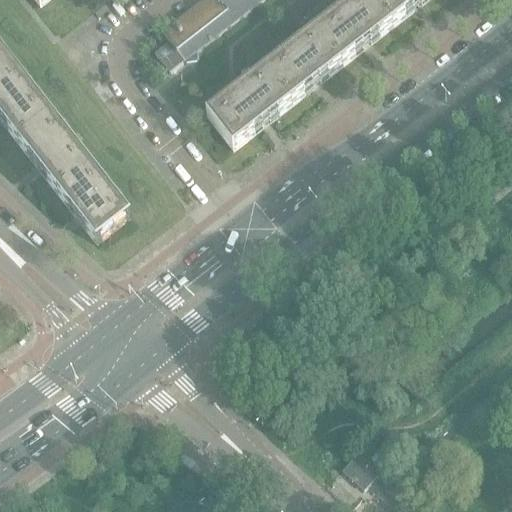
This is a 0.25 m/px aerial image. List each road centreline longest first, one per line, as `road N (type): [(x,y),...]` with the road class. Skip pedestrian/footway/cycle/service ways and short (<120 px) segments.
road 1 (secondary): [(511,25),(244,232)]
road 2 (secondary): [(269,265),(511,74)]
road 3 (residential): [(244,232),(133,86),(126,54),(142,27),(177,0)]
road 4 (residential): [(125,376),(217,451),(266,476)]
road 5 (residential): [(266,476),(149,358)]
road 6 (secondary): [(244,232),(115,330)]
road 7 (residential): [(115,330),(0,226)]
road 8 (secondary): [(0,466),(125,376)]
road 9 (secondary): [(149,358),(269,265)]
road 10 (residential): [(0,259),(92,347)]
